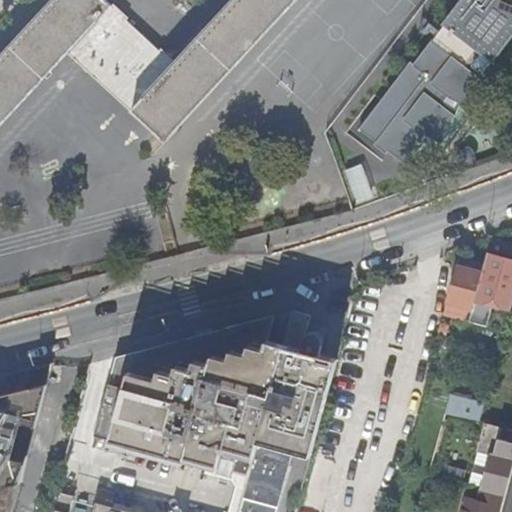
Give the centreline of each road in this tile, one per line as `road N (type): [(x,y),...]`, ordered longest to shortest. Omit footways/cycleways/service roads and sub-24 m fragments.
road 1 (residential): [(0,342),(426,224),(511,190)]
road 2 (unknown): [(455,212),(382,411),(357,511)]
